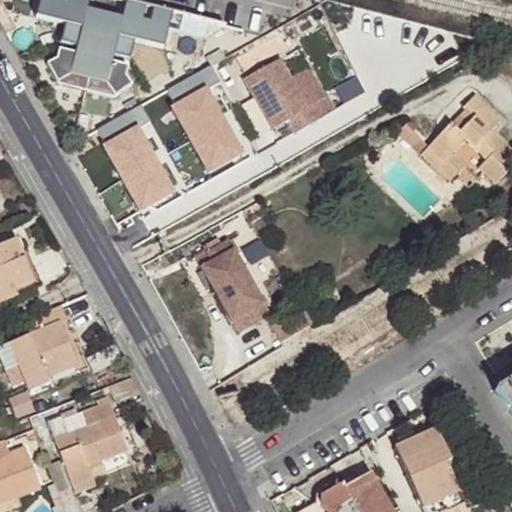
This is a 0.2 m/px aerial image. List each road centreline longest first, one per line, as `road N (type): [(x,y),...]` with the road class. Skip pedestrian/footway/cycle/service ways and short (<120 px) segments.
road 1 (tertiary): [(0,91),(213,484)]
road 2 (residential): [(213,484),(442,339)]
road 3 (residential): [(511,463),(442,339)]
